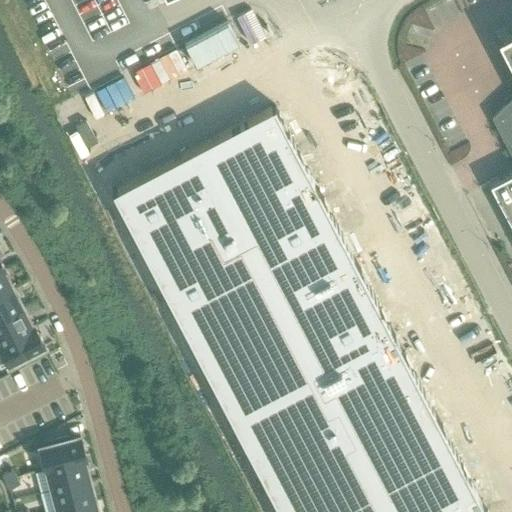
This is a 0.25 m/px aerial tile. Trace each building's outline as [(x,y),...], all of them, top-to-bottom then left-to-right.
[(166,0),(184,36),(237,9),(232,0),(166,0)] [(511,170),(511,171),(490,183),(497,197),(511,189),(511,29),(498,37),(501,44),(511,64),(511,95),(510,94),(509,94),(508,94),(507,95),(506,95),(505,96),(504,97),(504,98),(504,99),(504,101),(504,102),(505,103),(502,106),(491,116),(511,155),(511,170)] [(490,511),(276,104),(114,189),(283,511),(490,511)] [(5,267),(0,269),(0,293),(12,287),(3,269),(5,268),(5,267)] [(12,287),(0,293),(0,317),(22,306),(12,287)] [(22,306),(0,317),(0,341),(34,324),(32,325),(22,306)] [(34,324),(0,341),(0,367),(21,357),(23,361),(36,353),(34,350),(45,345),(34,324)] [(54,442),(36,447),(41,469),(85,457),(80,435),(68,438),(67,435),(53,439),(54,442)] [(41,469),(34,471),(40,491),(51,487),(52,489),(89,479),(83,459),(86,458),(85,457),(41,469)] [(2,474),(5,481),(16,476),(13,469),(2,474)] [(16,476),(5,481),(9,488),(20,483),(16,476)] [(89,479),(52,489),(57,509),(52,510),(53,511),(94,500),(89,479)] [(97,511),(94,500),(53,511),(52,511),(97,511)]
